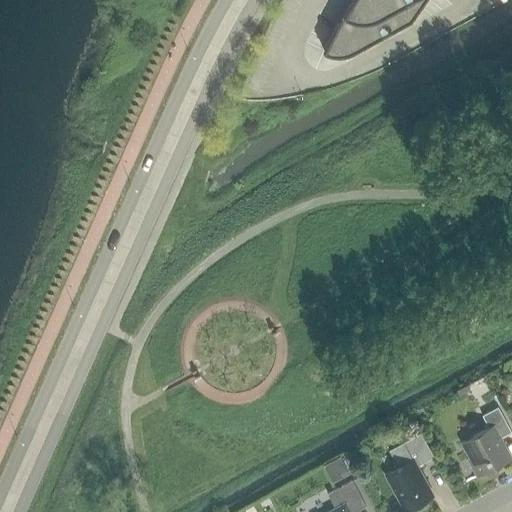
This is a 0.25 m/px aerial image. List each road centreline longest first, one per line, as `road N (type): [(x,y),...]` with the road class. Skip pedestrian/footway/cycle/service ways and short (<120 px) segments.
road 1 (secondary): [(22,511),(165,185),(261,0)]
road 2 (secondary): [(227,0),(141,168),(0,492)]
